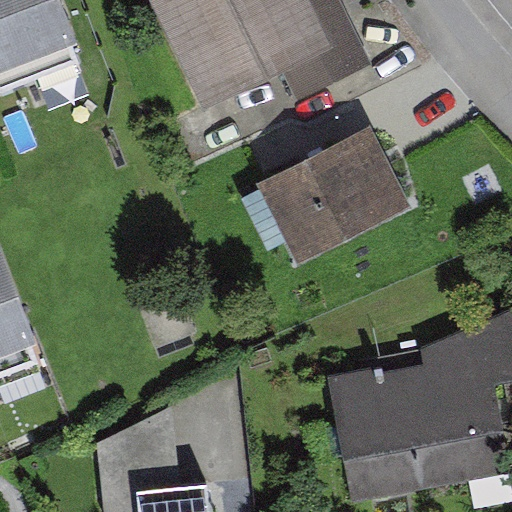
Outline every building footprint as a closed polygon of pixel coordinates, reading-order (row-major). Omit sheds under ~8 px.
[(0,0),(0,77),(90,38),(73,0),(0,0)] [(152,0),(204,102),(290,60),(305,89),(369,57),(338,0),(152,0)] [(392,156),(374,119),(267,172),(304,247),(411,194),(392,156)] [(0,356),(48,335),(0,226),(0,356)] [(511,307),(428,344),(430,353),(335,370),(359,500),(508,471),(495,380),(511,374),(511,307)] [(215,511),(213,482),(186,484),(180,405),(105,441),(111,511),(215,511)]
